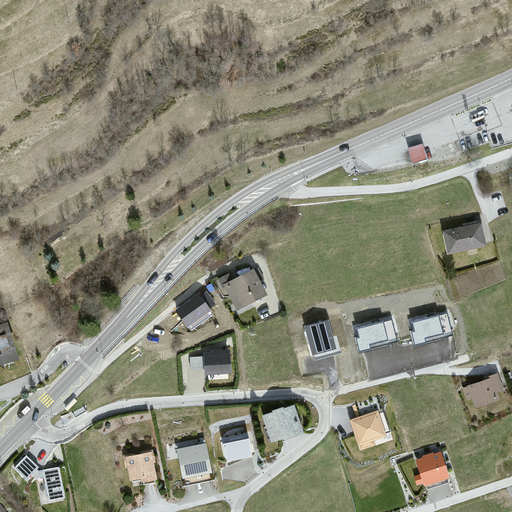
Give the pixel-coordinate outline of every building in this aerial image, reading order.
[(423,141),(408,145),(413,161),(428,157),(423,141)] [(482,225),(443,233),(448,257),(488,249),(482,225)] [(257,270),(225,286),(238,312),(270,297),(257,270)] [(211,310),(199,293),(175,310),(187,327),(211,310)] [(447,313),(412,322),(414,330),(411,331),(415,345),(453,335),(447,313)] [(328,320),(305,326),(313,355),(336,349),(328,320)] [(390,320),(355,329),(358,337),(355,338),(359,353),(397,343),(390,320)] [(5,322),(0,323),(0,363),(17,357),(5,322)] [(229,350),(204,352),(205,375),(230,373),(229,350)] [(191,355),(191,365),(203,365),(203,355),(191,355)] [(500,375),(469,387),(476,409),(507,399),(500,375)] [(295,404),(263,413),(272,442),(304,432),(295,404)] [(350,416),(360,448),(376,443),(374,436),(387,433),(379,407),(350,416)] [(247,433),(221,438),(226,461),(252,456),(247,433)] [(209,443),(177,448),(182,479),(214,473),(209,443)] [(153,452),(126,456),(131,482),(157,478),(153,452)] [(442,453),(416,460),(422,478),(423,488),(449,479),(442,453)] [(38,467),(26,455),(15,467),(27,479),(38,467)] [(65,498),(59,467),(42,470),(48,501),(65,498)]
